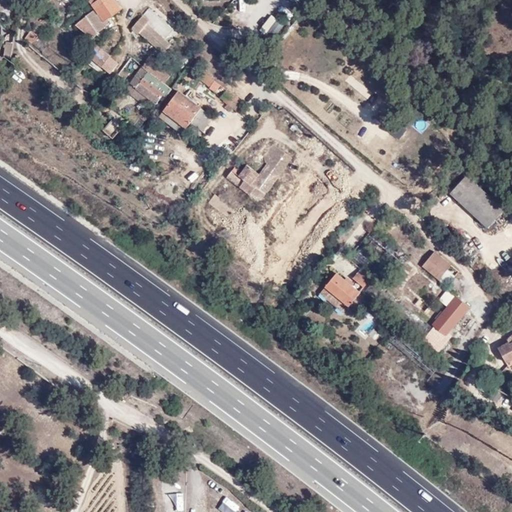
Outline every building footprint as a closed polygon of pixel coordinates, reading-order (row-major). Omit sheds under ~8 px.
[(119,8),(113,0),(96,0),(91,4),(94,8),(84,15),(74,23),(78,26),(92,38),(98,31),(108,25),(104,19),(119,8)] [(284,7),(275,16),(284,26),(294,17),(284,7)] [(272,42),(285,28),(272,15),(259,30),(272,42)] [(0,28),(8,35),(13,30),(11,25),(3,18),(0,16),(0,28)] [(170,60),(177,52),(146,25),(148,22),(141,16),(131,29),(137,35),(139,33),(170,60)] [(26,37),(32,42),(38,35),(32,29),(26,37)] [(93,42),(84,52),(102,66),(111,55),(93,42)] [(6,44),(3,55),(9,60),(10,60),(14,46),(6,44)] [(146,58),(139,68),(151,77),(158,67),(146,58)] [(168,75),(158,67),(151,77),(161,84),(168,75)] [(166,98),(170,91),(161,84),(151,77),(139,68),(129,83),(135,88),(129,96),(143,107),(148,100),(155,105),(160,97),(166,98)] [(209,89),(214,82),(202,73),(197,79),(209,89)] [(226,92),(219,100),(240,116),(246,107),(226,92)] [(191,125),(203,134),(213,121),(178,94),(163,114),(186,131),(191,125)] [(182,138),(186,131),(163,114),(159,120),(182,138)] [(260,162),(266,167),(279,178),(291,163),(272,148),(260,162)] [(279,178),(266,167),(258,177),(246,168),(238,178),(236,176),(229,184),(256,206),(279,178)] [(466,172),(447,191),(486,227),(504,208),(466,172)] [(226,223),(232,215),(213,200),(206,207),(226,223)] [(388,238),(376,228),(364,242),(446,307),(456,295),(388,238)] [(362,244),(352,256),(361,264),(367,269),(373,274),(434,323),(444,310),(362,244)] [(439,279),(441,277),(448,268),(451,264),(434,249),(422,264),(439,279)] [(370,277),(367,269),(361,264),(353,274),(359,279),(354,285),(338,273),(323,293),(347,312),(353,305),(360,295),(363,292),(360,289),(370,277)] [(449,283),(455,274),(448,268),(441,277),(449,283)] [(434,323),(373,274),(370,277),(371,281),(366,288),(423,335),(434,323)] [(368,304),(360,295),(353,305),(362,312),(368,304)] [(469,307),(456,295),(446,307),(444,310),(434,323),(447,334),(469,307)] [(449,336),(447,334),(434,323),(423,335),(439,348),(449,336)] [(426,379),(440,362),(398,327),(384,343),(389,348),(393,343),(425,370),(421,375),(426,379)] [(497,348),(505,363),(511,359),(511,335),(505,340),(506,343),(497,348)] [(461,381),(454,377),(446,389),(453,393),(461,381)]
